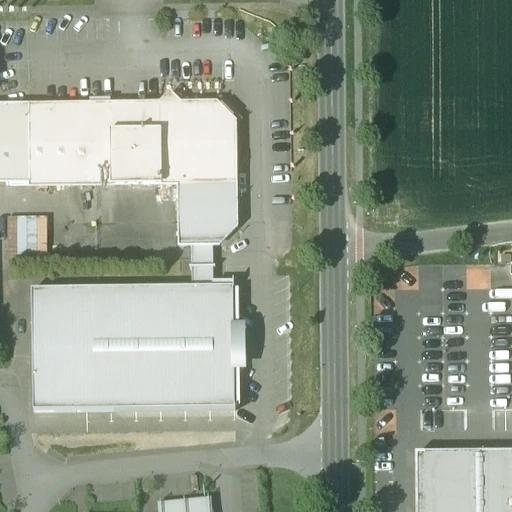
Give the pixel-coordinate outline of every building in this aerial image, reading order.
[(215,111),(179,112),(170,103),(160,112),(111,113),(111,187),(177,187),(191,186),(216,186),(232,170),(231,127),(215,111)] [(0,188),(29,188),(28,114),(0,113),(0,188)] [(111,113),(28,114),(29,188),(111,187),(111,113)] [(232,170),(216,186),(191,186),(177,187),(178,247),(191,247),(212,246),(217,246),(233,230),(232,170)] [(43,264),(44,219),(14,219),(13,263),(43,264)] [(212,246),(191,247),(191,292),(213,291),(212,246)] [(191,292),(31,294),(33,415),(235,413),(235,411),(234,411),(233,293),(234,291),(213,291),(191,292)] [(511,511),(511,455),(416,456),(415,511),(511,511)] [(211,511),(210,501),(157,506),(157,511),(211,511)]
